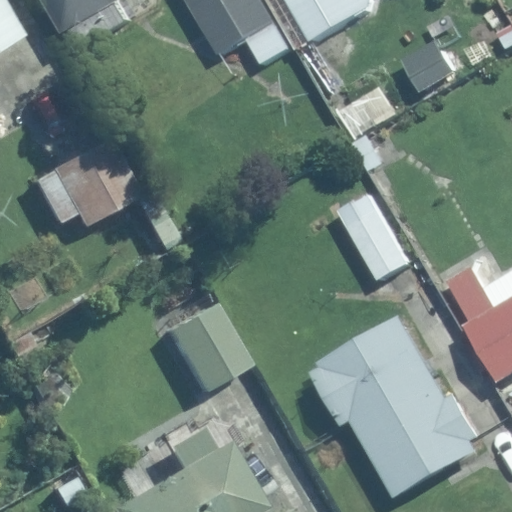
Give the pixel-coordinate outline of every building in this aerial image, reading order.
[(90,50),(136,24),(140,22),(128,0),(52,0),(72,36),(80,32),(90,50)] [(191,0),(225,56),(254,39),(269,66),(296,50),(267,0),(191,0)] [(292,0),(317,45),(380,11),(374,0),(292,0)] [(0,87),(6,84),(0,72),(0,44),(14,37),(0,12),(0,87)] [(424,91),(431,87),(462,70),(443,35),(404,56),(424,91)] [(96,223),(125,205),(143,194),(129,173),(108,139),(105,140),(35,183),(60,223),(74,214),(84,230),(96,223)] [(377,194),(346,212),(385,281),(416,263),(377,194)] [(479,266),(447,285),(486,351),(504,380),(511,375),(511,277),(493,289),(479,266)] [(211,306),(167,332),(203,390),(246,365),(211,306)] [(456,400),(451,393),(404,317),(316,371),(351,427),(360,422),(407,497),(480,451),(473,439),(483,433),(461,397),(456,400)] [(247,511),(262,503),(222,441),(207,451),(191,426),(162,445),(177,468),(108,511),(247,511)]
